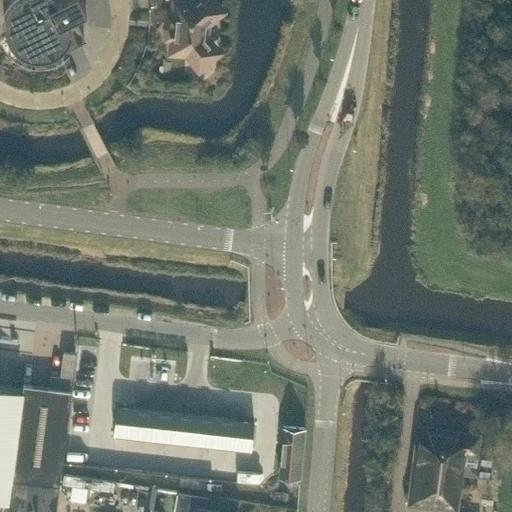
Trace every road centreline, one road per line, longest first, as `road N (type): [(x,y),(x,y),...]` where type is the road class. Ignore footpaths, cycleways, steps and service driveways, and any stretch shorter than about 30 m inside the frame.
road 1 (unclassified): [(309,318),(242,338),(0,307)]
road 2 (secondary): [(291,244),(0,210)]
road 3 (residential): [(122,0),(118,47),(88,86),(41,102),(0,91)]
road 4 (secondary): [(511,373),(366,354),(332,341)]
road 5 (unclassified): [(317,511),(332,341)]
road 6 (tertiary): [(342,85),(304,159),(291,244)]
road 7 (tertiary): [(318,245),(342,85)]
